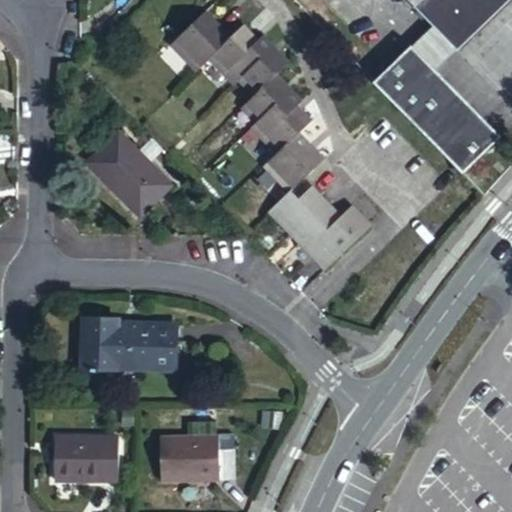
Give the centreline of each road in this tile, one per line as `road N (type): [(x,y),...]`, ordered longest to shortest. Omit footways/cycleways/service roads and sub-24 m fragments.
road 1 (residential): [(373,414),(266,315),(209,284),(27,266)]
road 2 (residential): [(29,0),(34,235),(27,266)]
road 3 (residential): [(27,266),(6,323),(8,511)]
road 4 (residential): [(511,226),(373,414)]
